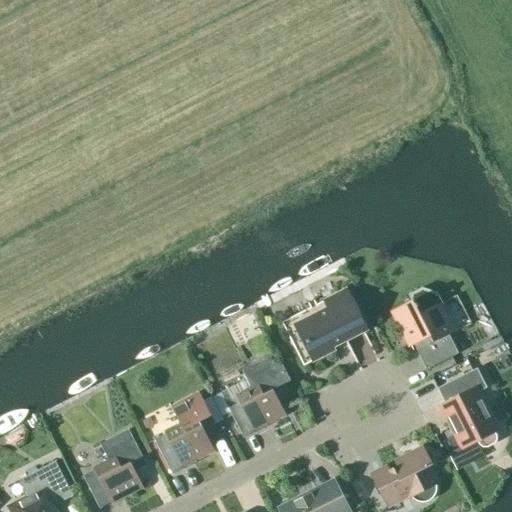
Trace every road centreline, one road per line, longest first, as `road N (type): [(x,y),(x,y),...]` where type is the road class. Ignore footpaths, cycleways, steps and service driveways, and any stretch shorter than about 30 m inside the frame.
road 1 (residential): [(170,511),(348,420)]
road 2 (residential): [(348,420),(358,440),(405,419),(384,380),(340,399)]
